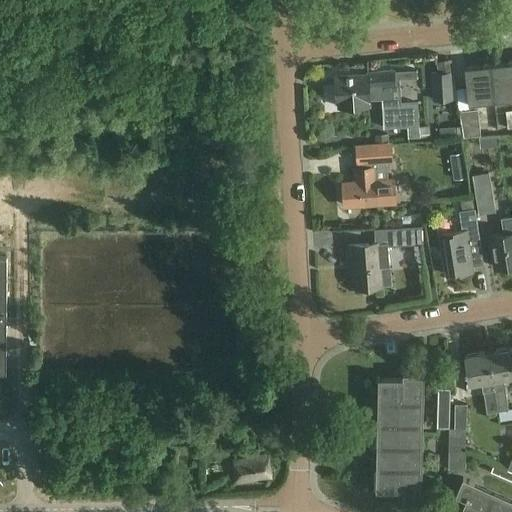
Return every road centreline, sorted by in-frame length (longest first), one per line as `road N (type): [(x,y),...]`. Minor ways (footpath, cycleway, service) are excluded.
road 1 (residential): [(298,343),(287,51)]
road 2 (residential): [(287,51),(511,31)]
road 3 (residential): [(298,343),(511,308)]
road 4 (residential): [(300,511),(298,343)]
